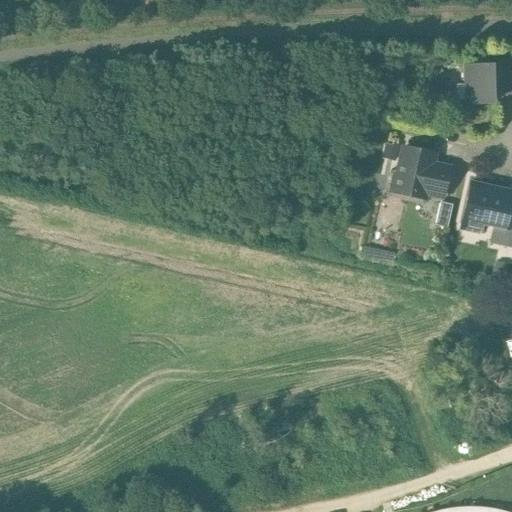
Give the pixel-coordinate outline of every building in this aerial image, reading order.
[(498,64),(463,65),(464,105),(486,105),(486,100),(499,99),(499,93),(498,70),(498,64)] [(510,70),(498,70),(499,93),(511,93),(510,70)] [(433,154),(404,148),(394,193),(424,199),(425,193),(442,197),(448,169),(431,166),(433,154)] [(511,192),(470,183),(461,224),(481,229),(482,225),(504,230),(508,231),(511,214),(511,212),(508,211),(511,192)] [(452,205),(440,203),(435,226),(447,229),(452,205)] [(511,214),(508,231),(504,230),(500,247),(511,249),(511,214)] [(511,319),(511,314),(496,318),(503,343),(511,340),(511,319)]
